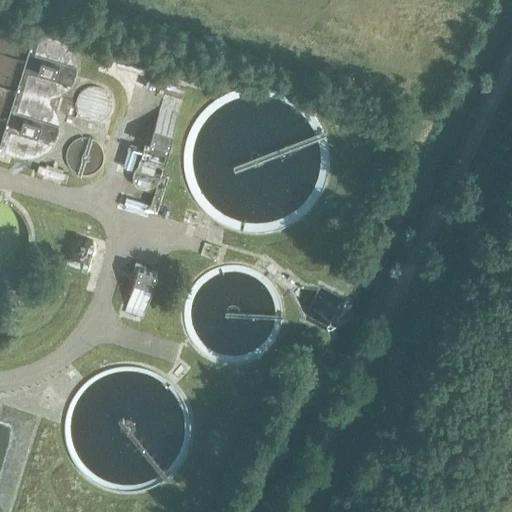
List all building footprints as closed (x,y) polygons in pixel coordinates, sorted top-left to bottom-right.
[(119,26),(110,54),(145,66),(154,37),(119,26)] [(34,31),(0,135),(0,150),(23,158),(27,158),(35,159),(46,155),(52,150),(58,144),(61,137),(62,131),(62,124),(60,117),(57,110),(52,105),(47,100),(54,100),(60,98),(68,95),(75,88),(78,83),(80,77),(81,72),(81,64),(80,60),(78,55),(76,51),(72,47),(68,44),(61,40),(34,31)] [(154,88),(161,67),(152,64),(152,65),(145,86),(154,88)] [(117,108),(117,107),(116,100),(112,94),(106,90),(99,88),(92,89),(88,91),(85,93),(81,98),(79,102),(79,106),(79,113),(81,116),(83,120),(87,123),(90,124),(97,126),(104,125),(108,123),(111,121),(116,114),(117,108)] [(131,140),(127,156),(139,160),(144,144),(131,140)] [(149,204),(126,196),(123,206),(146,213),(149,204)] [(124,312),(143,318),(159,270),(139,265),(124,312)]
